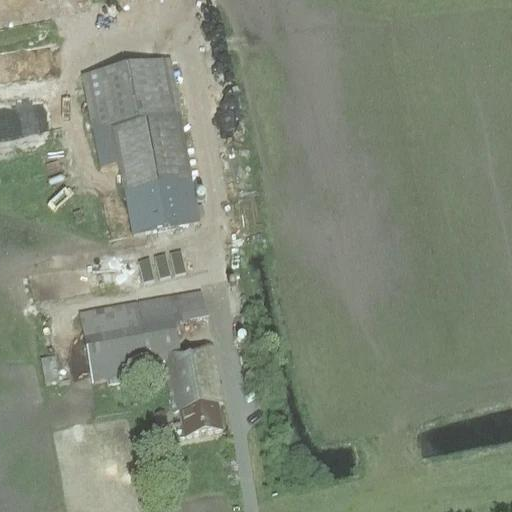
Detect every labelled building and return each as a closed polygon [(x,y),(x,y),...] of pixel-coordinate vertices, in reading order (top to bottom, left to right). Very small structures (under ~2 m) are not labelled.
[(171,63),(81,79),(91,133),(111,129),(131,239),(200,226),(181,119),(171,63)] [(201,295),(167,302),(78,319),(91,387),(165,372),(174,417),(179,416),(184,442),(222,434),(217,408),(222,407),(210,348),(178,355),(172,327),(206,320),(201,295)] [(243,372),(252,370),(249,358),(241,360),(243,372)] [(41,362),(44,388),(58,386),(55,360),(41,362)] [(157,431),(168,429),(165,415),(154,417),(157,431)]
